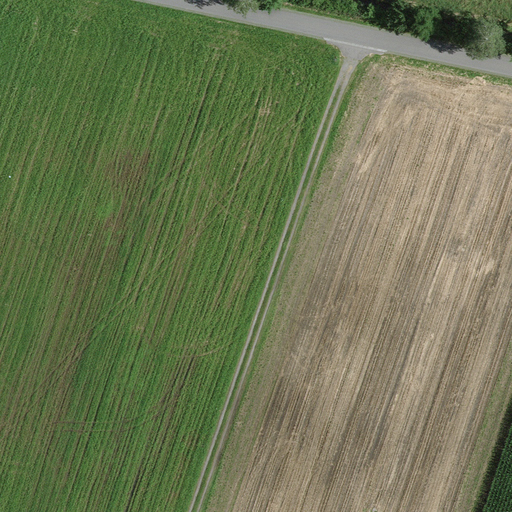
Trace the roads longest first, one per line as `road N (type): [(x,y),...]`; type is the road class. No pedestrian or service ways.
road 1 (track): [(198,511),(361,31)]
road 2 (unclassified): [(205,0),(511,63)]
